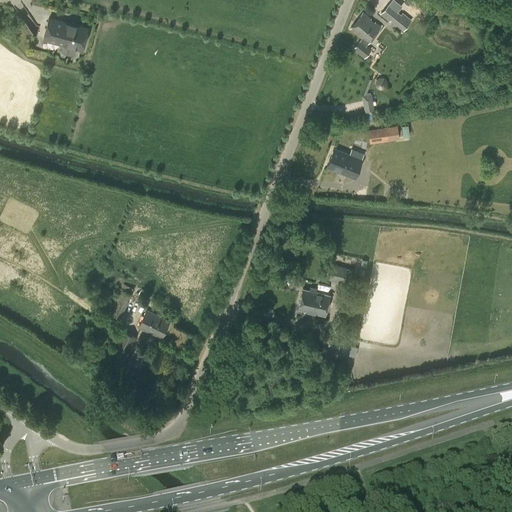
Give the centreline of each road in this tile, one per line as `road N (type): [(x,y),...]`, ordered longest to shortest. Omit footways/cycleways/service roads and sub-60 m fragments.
road 1 (unclassified): [(104,447),(164,436),(183,416),(347,0)]
road 2 (primary): [(511,390),(36,478)]
road 3 (primary): [(100,511),(260,478),(511,402)]
